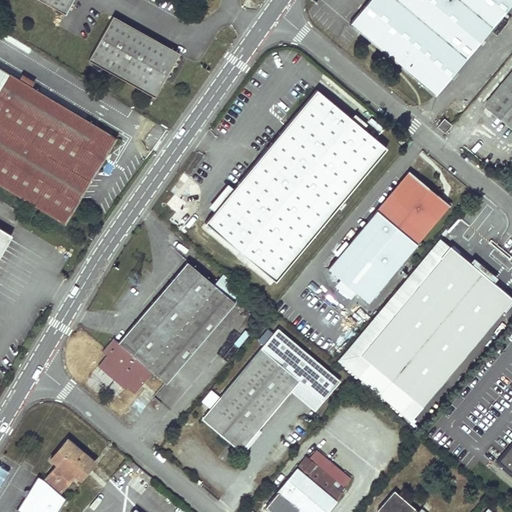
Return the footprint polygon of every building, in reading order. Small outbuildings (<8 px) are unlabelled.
[(71,0),(40,0),(64,14),(71,0)] [(511,0),(372,0),(346,30),(431,99),(511,6),(511,0)] [(176,52),(110,17),(87,62),(154,96),(176,52)] [(0,187),(64,226),(114,139),(0,71),(0,187)] [(511,72),(482,108),(511,131),(511,72)] [(212,211),(202,223),(260,270),(256,275),(268,285),(383,147),(360,127),(348,118),(313,89),(294,112),(276,134),(255,159),(253,157),(249,161),(251,163),(231,188),(212,211)] [(294,112),(288,107),(270,129),(276,134),(294,112)] [(364,122),(352,113),(348,118),(360,127),(364,122)] [(440,122),(435,128),(442,134),(447,128),(440,122)] [(407,170),(358,226),(397,260),(446,204),(407,170)] [(225,184),(206,206),(212,211),(231,188),(225,184)] [(260,270),(202,223),(199,228),(256,275),(260,270)] [(0,257),(11,238),(0,231),(0,257)] [(449,246),(359,353),(370,362),(412,396),(424,405),(511,299),(511,298),(491,281),(494,277),(474,260),(470,264),(449,246)] [(162,382),(230,301),(209,283),(183,261),(154,296),(139,314),(116,342),(111,338),(99,352),(104,355),(95,366),(122,388),(125,385),(132,391),(150,371),(162,382)] [(239,291),(218,273),(209,283),(230,301),(239,291)] [(266,345),(203,418),(242,451),(291,393),(299,383),(323,403),(340,383),(278,330),(266,345)] [(412,396),(370,362),(358,377),(400,411),(412,396)] [(315,413),(323,403),(299,383),(291,393),(315,413)] [(511,444),(484,478),(429,432),(451,406),(443,407),(422,433),(484,486),(500,467),(511,477),(511,444)] [(94,464),(65,440),(49,460),(57,467),(43,482),(59,495),(74,476),(80,482),(85,475),(87,472),(94,464)] [(305,461),(263,510),(264,511),(326,511),(339,498),(331,491),(312,476),(316,471),(305,461)] [(316,471),(312,476),(331,491),(334,486),(316,471)] [(131,511),(133,510),(87,472),(85,475),(128,511),(131,511)] [(416,511),(393,492),(376,511),(377,511),(425,511),(420,508),(416,511)]
